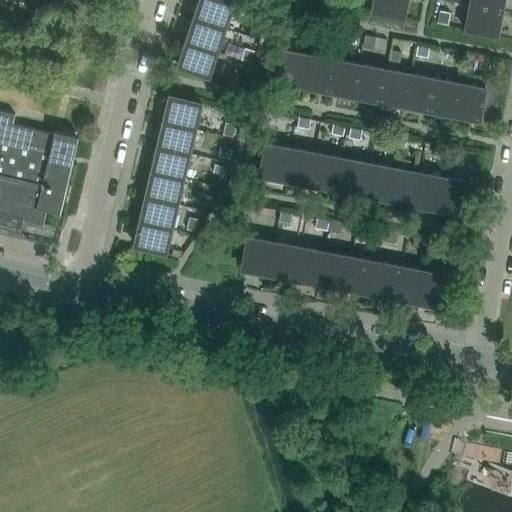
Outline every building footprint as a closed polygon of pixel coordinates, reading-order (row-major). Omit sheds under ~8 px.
[(223,0),(201,0),(196,17),(226,28),(234,3),(223,0)] [(373,0),(372,12),(403,18),(406,0),(373,0)] [(470,0),(470,5),(501,11),(503,0),(470,0)] [(501,11),(470,5),(465,29),(497,35),(501,11)] [(440,10),(438,22),(448,24),(450,12),(440,10)] [(253,11),(251,23),(261,25),(264,13),(253,11)] [(196,17),(187,42),(218,52),(226,28),(196,17)] [(346,30),(344,40),(356,43),(358,33),(346,30)] [(366,35),(363,47),(373,49),(376,37),(366,35)] [(179,67),(209,77),(218,52),(187,42),(179,67)] [(265,78),(278,80),(303,85),(309,54),(285,49),(286,45),(272,42),(265,78)] [(418,44),(416,56),(428,58),(430,47),(418,44)] [(245,47),(241,59),(250,62),(254,50),(245,47)] [(390,50),(388,61),(396,62),(399,63),(401,52),(390,50)] [(335,59),(310,54),(309,54),(303,85),(329,90),(335,59)] [(466,54),(463,77),(473,78),(476,55),(466,54)] [(360,63),(335,59),(329,90),(354,95),(360,63)] [(237,63),(234,72),(246,76),(249,66),(237,63)] [(354,95),(379,100),(385,68),(360,63),(354,95)] [(404,104),(410,73),(385,68),(379,100),(404,104)] [(435,78),(410,73),(404,104),(429,109),(435,78)] [(460,82),(435,78),(429,109),(454,114),(460,82)] [(454,114),(494,121),(502,81),(486,78),(485,87),(460,82),(454,114)] [(171,95),(165,120),(196,128),(202,103),(171,95)] [(0,212),(3,213),(3,214),(5,215),(5,214),(23,218),(22,219),(24,219),(25,219),(42,223),(44,224),(47,210),(60,213),(67,184),(71,185),(76,163),(72,162),(79,136),(55,130),(55,133),(13,123),(15,113),(0,109),(0,212)] [(299,116),(297,127),(309,130),(311,119),(299,116)] [(196,128),(165,120),(159,145),(190,153),(196,128)] [(226,122),(223,134),(233,136),(235,124),(226,122)] [(333,123),(331,134),(344,137),(346,126),(333,123)] [(351,128),(349,138),(361,141),(363,130),(351,128)] [(384,135),(382,145),(395,147),(397,137),(384,135)] [(268,138),(258,136),(255,153),(264,154),(260,174),(286,179),(292,147),(267,143),(268,138)] [(400,137),(398,148),(419,152),(421,141),(400,137)] [(190,153),(159,145),(153,171),(184,178),(190,153)] [(220,146),(218,155),(230,158),(232,149),(220,146)] [(292,147),(286,179),(311,184),(317,152),(292,147)] [(342,157),(317,152),(311,184),(336,188),(342,157)] [(342,157),(336,188),(361,193),(367,162),(342,157)] [(367,162),(361,193),(386,198),(392,167),(367,162)] [(215,163),(213,173),(225,175),(227,166),(215,163)] [(392,167),(386,198),(411,203),(417,171),(392,167)] [(184,178),(153,171),(148,195),(178,203),(184,178)] [(443,176),(420,172),(417,171),(411,203),(437,207),(443,176)] [(443,176),(437,207),(463,212),(466,193),(475,194),(478,178),(469,176),(468,181),(443,176)] [(201,193),(199,204),(212,207),(214,196),(201,193)] [(178,203),(148,195),(142,221),(172,228),(178,203)] [(281,211),(279,221),(291,224),(293,214),(281,211)] [(189,217),(186,229),(197,232),(200,219),(189,217)] [(317,218),(315,229),(327,231),(328,231),(330,221),(317,218)] [(242,268),(246,268),(268,272),(274,241),(249,236),(252,221),(243,220),(241,230),(240,230),(237,246),(246,248),(242,268)] [(136,246),(166,254),(168,247),(172,228),(142,221),(136,246)] [(331,221),(329,230),(340,232),(342,223),(331,221)] [(366,227),(364,238),(377,240),(379,229),(366,227)] [(414,236),(413,246),(424,248),(426,238),(414,236)] [(431,238),(429,246),(431,247),(441,248),(442,240),(443,239),(431,237),(431,238)] [(274,241),(268,272),(293,277),(299,246),(274,241)] [(324,251),(301,246),(299,246),(293,277),(318,282),(324,251)] [(168,247),(166,254),(181,257),(182,251),(168,247)] [(324,251),(318,282),(343,287),(349,255),(324,251)] [(374,260),(349,255),(343,287),(368,292),(374,260)] [(374,260),(368,292),(394,296),(400,265),(374,260)] [(400,265),(394,296),(419,301),(425,270),(400,265)] [(461,266),(460,266),(452,265),(451,270),(450,274),(425,270),(419,301),(445,306),(448,286),(457,288),(460,272),(461,266)]
